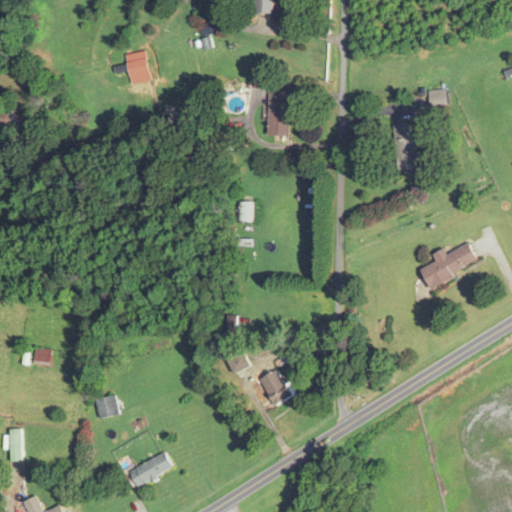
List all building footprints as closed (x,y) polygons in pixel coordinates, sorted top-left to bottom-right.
[(255,0),(255,13),(277,14),(277,0),(255,0)] [(200,24),(202,35),(219,32),(217,21),(200,24)] [(290,136),(290,90),(268,90),(268,136),(290,136)] [(430,94),(430,106),(446,106),(446,94),(430,94)] [(0,130),(3,137),(24,127),(12,101),(0,105),(0,130)] [(418,169),(416,146),(426,145),(424,121),(394,124),(398,170),(418,169)] [(250,200),(237,200),(237,220),(250,220),(250,200)] [(430,287),(478,263),(468,242),(446,253),(444,248),(432,253),(436,260),(420,268),(430,287)] [(237,335),(237,315),(226,315),(226,335),(237,335)] [(49,364),(51,348),(35,347),(33,363),(49,364)] [(292,393),(274,365),(254,378),(271,406),(292,393)] [(96,397),(98,417),(119,415),(118,396),(96,397)] [(128,471),(137,488),(173,468),(164,451),(128,471)]
